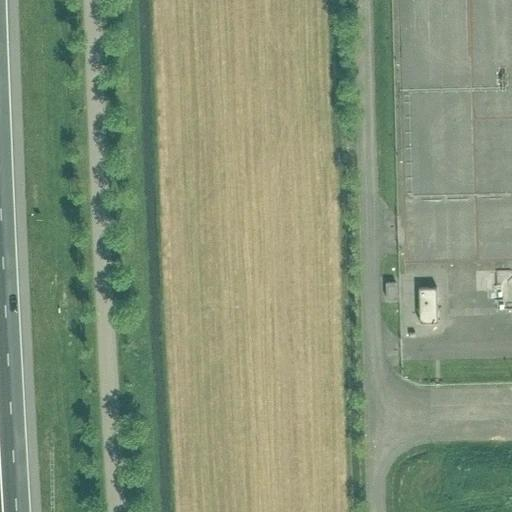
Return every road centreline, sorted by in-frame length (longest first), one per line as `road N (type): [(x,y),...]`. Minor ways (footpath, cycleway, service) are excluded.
road 1 (unclassified): [(116,511),(93,0)]
road 2 (motorway): [(17,511),(0,150)]
